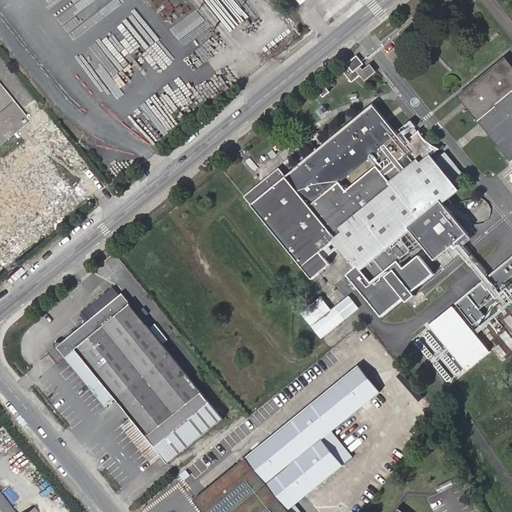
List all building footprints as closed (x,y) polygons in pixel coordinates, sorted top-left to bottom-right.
[(341,69),(352,82),(360,76),(365,82),(376,72),(370,65),(363,70),(361,68),(364,65),(357,56),(341,69)] [(511,71),(504,61),(459,99),(511,163),(511,162),(511,71)] [(0,141),(26,121),(0,88),(0,141)] [(279,169),(245,197),(252,206),(312,280),(319,274),(330,265),(325,259),(320,253),(336,240),(341,246),(357,265),(347,274),(382,317),(404,299),(408,304),(416,298),(412,293),(433,275),(418,257),(403,269),(397,262),(421,242),(411,230),(444,203),(447,207),(451,203),(448,199),(459,191),(431,157),(439,150),(433,147),(428,143),(423,139),(419,133),(406,144),(374,105),(286,178),(279,169)] [(421,242),(438,263),(471,236),(447,207),(444,203),(411,230),(421,242)] [(325,259),(341,246),(336,240),(320,253),(325,259)] [(511,258),(495,273),(511,292),(511,258)] [(85,321),(119,292),(114,286),(79,314),(85,321)] [(210,403),(122,295),(57,347),(106,407),(115,399),(130,417),(119,426),(151,465),(161,456),(168,465),(222,420),(210,403)] [(350,295),(313,326),(322,338),(359,307),(350,295)] [(302,313),(312,325),(331,309),(322,298),(302,313)] [(359,366),(198,498),(208,511),(289,511),(354,458),(333,432),(381,393),(359,366)] [(0,444),(1,445),(11,439),(4,426),(0,427),(0,444)] [(0,511),(13,511),(0,495),(0,511)]
